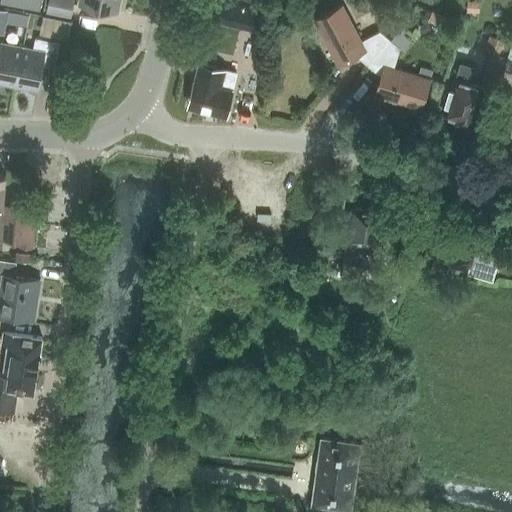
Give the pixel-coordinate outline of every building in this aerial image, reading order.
[(40,10),(42,0),(21,0),(20,6),(40,10)] [(48,0),(46,12),(70,16),(73,0),(48,0)] [(119,12),(121,0),(79,0),(79,4),(119,12)] [(219,0),(215,0),(210,21),(255,31),(260,9),(219,0)] [(479,1),(468,1),(467,12),(479,12),(479,1)] [(342,4),(314,19),(338,64),(360,52),(371,62),(389,39),(379,31),(379,32),(362,41),(342,4)] [(9,10),(0,8),(0,31),(5,33),(9,10)] [(447,17),(431,10),(428,19),(443,25),(447,17)] [(389,39),(371,62),(382,71),(375,94),(420,108),(421,108),(431,78),(433,70),(421,66),(418,74),(393,67),(399,47),(403,50),(411,40),(402,33),(405,30),(401,27),(390,40),(389,39)] [(24,46),(16,86),(38,90),(43,64),(55,66),(59,42),(36,37),(34,48),(24,46)] [(491,53),(501,56),(505,40),(493,37),(488,52),(491,53)] [(0,82),(16,86),(24,46),(1,41),(0,48),(0,82)] [(501,56),(491,53),(481,86),(484,87),(496,90),(506,58),(501,56)] [(226,116),(233,83),(222,81),(225,70),(199,63),(195,80),(188,106),(226,116)] [(484,87),(481,86),(468,82),(473,66),(461,63),(456,78),(455,78),(451,89),(450,89),(446,102),(447,102),(444,114),(456,117),(456,119),(470,123),(470,121),(473,122),(484,87)] [(2,218),(1,230),(1,238),(22,240),(21,245),(35,246),(37,217),(28,216),(29,203),(4,202),(3,209),(2,218)] [(344,260),(362,263),(363,263),(365,251),(379,253),(385,212),(351,207),(346,238),(347,238),(344,260)] [(475,251),(477,245),(442,235),(440,241),(434,239),(430,254),(436,256),(434,262),(431,272),(446,276),(448,267),(492,279),(498,258),(475,251)] [(16,252),(15,260),(30,262),(31,254),(16,252)] [(0,271),(15,274),(17,261),(0,258),(0,271)] [(41,278),(15,274),(0,271),(0,312),(35,318),(41,278)] [(5,330),(3,344),(8,344),(6,359),(38,363),(42,336),(5,330)] [(0,407),(13,410),(16,388),(34,391),(38,363),(6,359),(4,373),(0,372),(0,407)] [(351,508),(360,443),(321,437),(312,503),(351,508)] [(383,490),(385,480),(375,479),(374,488),(383,490)]
